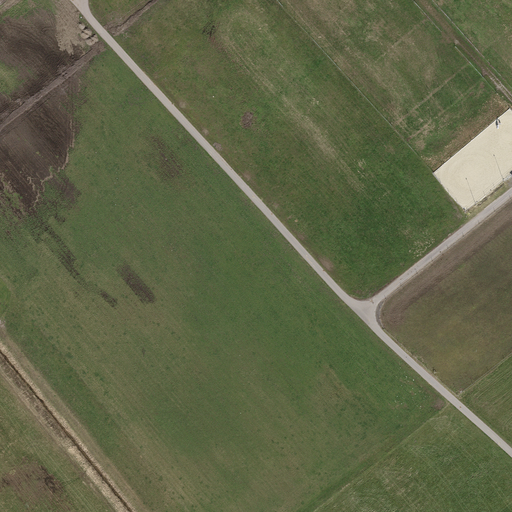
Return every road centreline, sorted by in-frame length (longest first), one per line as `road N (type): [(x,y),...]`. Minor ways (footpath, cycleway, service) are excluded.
road 1 (track): [(511,444),(340,290),(77,0)]
road 2 (unknown): [(0,364),(123,511)]
